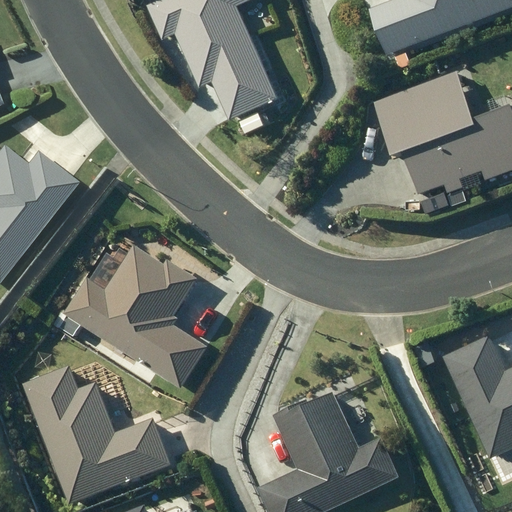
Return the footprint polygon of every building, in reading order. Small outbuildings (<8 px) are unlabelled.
[(288,100),(247,8),(264,0),(169,0),(155,7),(171,45),(186,38),(210,92),(225,86),(241,121),(288,100)] [(511,0),(406,0),(372,13),(389,59),(511,13),(511,0)] [(475,75),(382,106),(402,165),(415,160),(427,197),(458,186),(462,198),(479,192),(475,181),(497,174),(500,183),(511,178),(511,115),(491,123),(475,75)] [(0,280),(0,281),(76,180),(38,151),(28,164),(2,145),(0,148),(0,280)] [(116,291),(93,278),(64,328),(153,381),(157,375),(168,382),(172,375),(194,388),(220,343),(181,320),(206,277),(179,262),(175,269),(141,249),(116,291)] [(78,368),(29,387),(75,505),(180,464),(163,422),(124,437),(105,388),(88,394),(78,368)] [(281,416),(305,469),(267,486),(280,511),(337,511),(410,478),(393,437),(368,450),(343,393),(319,405),(317,400),(281,416)]
